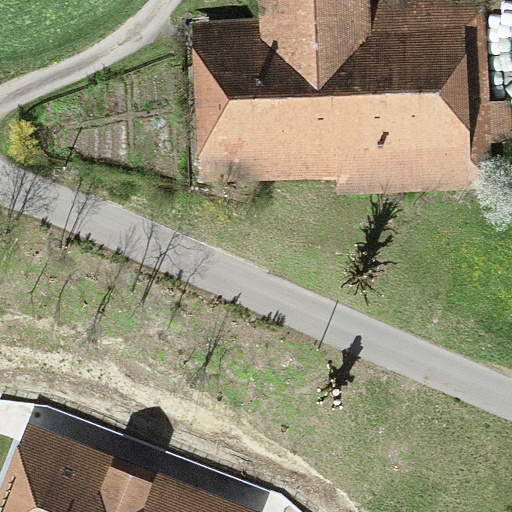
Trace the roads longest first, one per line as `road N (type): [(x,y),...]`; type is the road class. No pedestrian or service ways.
road 1 (unclassified): [(0,191),(511,398)]
road 2 (track): [(0,107),(125,44),(168,0)]
